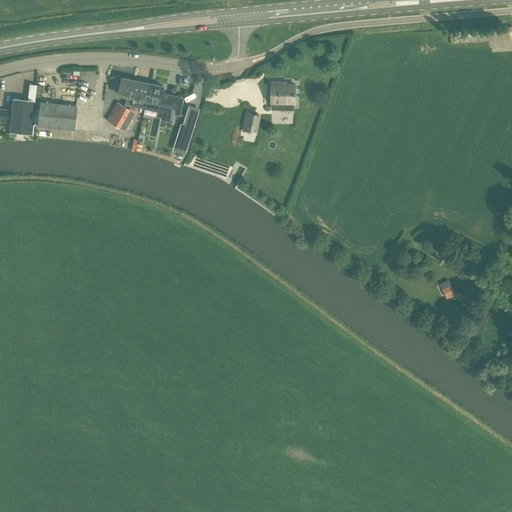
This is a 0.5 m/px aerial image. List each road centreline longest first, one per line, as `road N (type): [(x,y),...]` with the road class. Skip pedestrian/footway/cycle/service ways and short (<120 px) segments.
road 1 (primary): [(0,48),(238,20)]
road 2 (primary): [(238,20),(468,0)]
road 3 (residential): [(0,70),(84,58),(211,68)]
